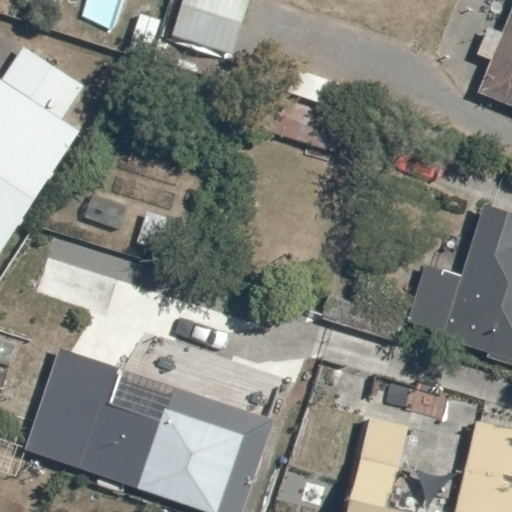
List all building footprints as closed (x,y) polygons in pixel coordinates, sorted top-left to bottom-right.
[(167,16),(139,6),(125,48),(152,58),(167,16)] [(511,17),(506,32),(487,23),(474,53),(494,61),(481,94),(511,107),(511,17)] [(463,78),(397,50),(371,110),(437,138),(463,78)] [(0,223),(68,125),(0,79),(0,223)] [(406,324),(488,349),(486,356),(511,363),(511,211),(485,203),(468,256),(430,245),(406,324)] [(178,218),(140,209),(132,242),(170,251),(178,218)] [(121,275),(49,255),(37,296),(109,317),(121,275)] [(239,511),(271,421),(176,389),(164,421),(109,402),(85,470),(207,511),(239,511)] [(511,511),(511,429),(479,422),(458,507),(399,492),(415,424),(372,414),(348,511),(511,511)] [(16,429),(0,424),(0,471),(2,472),(16,429)]
